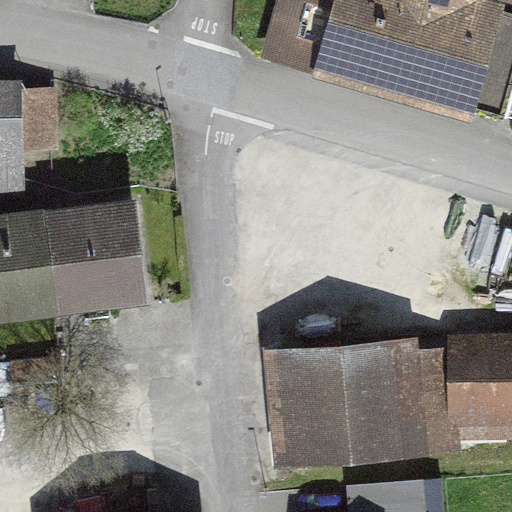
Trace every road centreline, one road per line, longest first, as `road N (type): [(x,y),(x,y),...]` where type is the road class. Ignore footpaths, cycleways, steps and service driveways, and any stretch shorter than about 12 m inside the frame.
road 1 (residential): [(208,68),(239,511)]
road 2 (residential): [(208,68),(511,172)]
road 3 (residential): [(0,20),(208,68)]
